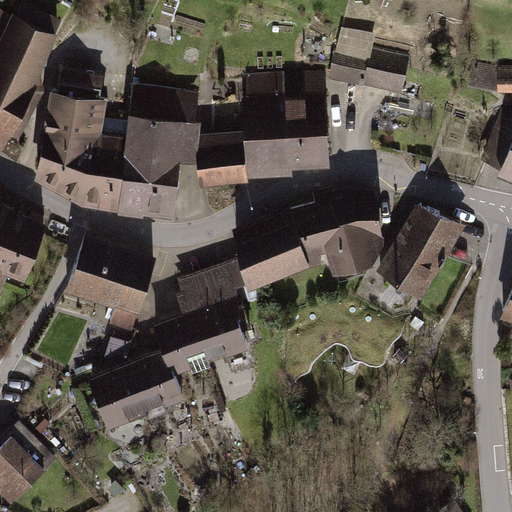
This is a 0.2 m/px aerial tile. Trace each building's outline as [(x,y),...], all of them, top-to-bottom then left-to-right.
[(0,122),(13,129),(37,84),(36,71),(58,22),(22,5),(0,48),(0,122)] [(336,50),(332,72),(402,88),(409,56),(372,47),(370,58),(336,50)] [(497,84),(500,67),(475,62),(472,79),(497,84)] [(511,71),(500,71),(500,86),(511,85),(511,71)] [(327,158),(323,72),(244,76),(248,162),(327,158)] [(100,96),(54,88),(40,171),(84,195),(121,202),(128,138),(94,133),(100,96)] [(121,202),(173,208),(185,95),(133,89),(128,138),(121,202)] [(511,113),(506,111),(488,154),(511,164),(511,113)] [(203,146),(205,175),(246,171),(243,142),(203,146)] [(320,200),(293,208),(303,246),(336,239),(343,265),(372,258),(368,246),(381,243),(380,229),(374,193),(351,192),(336,196),(333,186),(318,190),(320,200)] [(420,203),(381,266),(419,289),(463,219),(420,203)] [(0,283),(7,266),(25,272),(44,221),(0,205),(0,283)] [(303,246),(293,208),(238,237),(249,281),(307,261),(303,246)] [(86,235),(70,280),(118,297),(112,319),(132,327),(155,258),(86,235)] [(184,282),(193,306),(237,291),(237,286),(231,266),(184,282)] [(402,327),(343,289),(287,310),(286,331),(289,345),(297,362),(289,366),(288,371),(291,378),(308,370),(305,362),(312,359),(319,351),(333,339),(340,338),(346,340),(349,343),(366,354),(367,357),(369,360),(373,362),(377,362),(381,361),(384,359),(386,356),(387,352),(386,348),(383,345),(389,341),(396,335),(402,327)] [(195,312),(208,350),(225,344),(228,350),(249,343),(243,327),(251,325),(245,307),(237,310),(234,299),(238,298),(237,291),(193,306),(195,312)] [(195,312),(157,326),(166,353),(174,362),(189,357),(194,369),(212,363),(208,350),(195,312)] [(166,353),(131,366),(144,401),(149,413),(168,406),(164,394),(182,387),(174,362),(166,353)] [(144,401),(131,366),(94,379),(98,390),(93,401),(104,405),(110,421),(129,414),(126,407),(144,401)] [(38,438),(20,420),(9,430),(13,435),(0,447),(0,475),(20,490),(51,459),(35,442),(38,438)]
